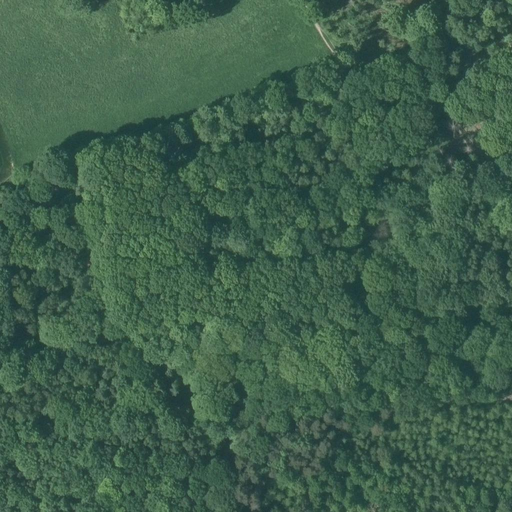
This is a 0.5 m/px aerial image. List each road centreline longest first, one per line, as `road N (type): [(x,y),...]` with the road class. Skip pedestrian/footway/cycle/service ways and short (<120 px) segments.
road 1 (track): [(388,401),(357,124),(345,73),(301,0)]
road 2 (track): [(234,511),(225,428),(238,407),(511,399)]
